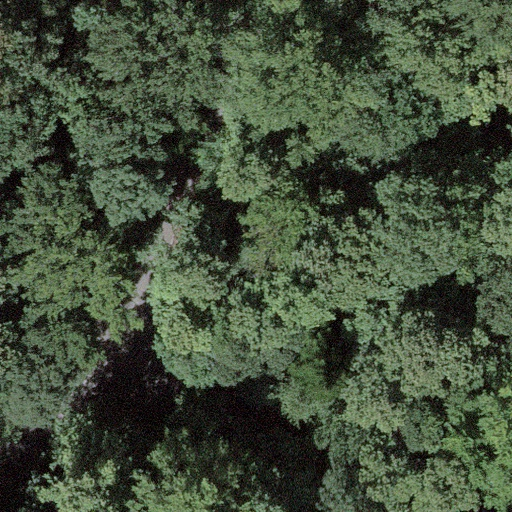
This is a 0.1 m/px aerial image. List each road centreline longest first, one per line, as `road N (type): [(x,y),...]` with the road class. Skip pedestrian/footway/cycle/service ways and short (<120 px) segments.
road 1 (track): [(511,200),(299,291),(85,363),(271,368),(360,425),(423,511)]
road 2 (unclassified): [(0,447),(85,363),(167,188),(237,0)]
